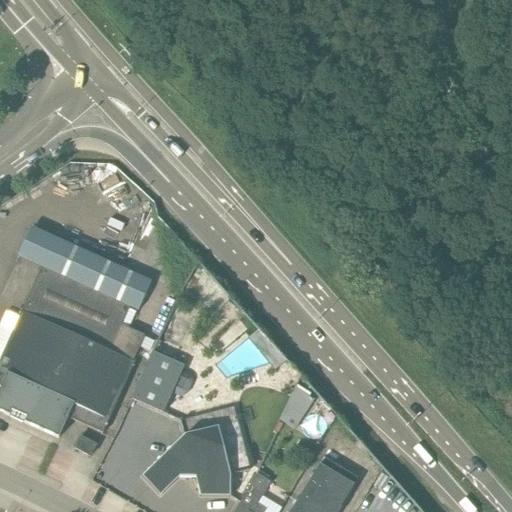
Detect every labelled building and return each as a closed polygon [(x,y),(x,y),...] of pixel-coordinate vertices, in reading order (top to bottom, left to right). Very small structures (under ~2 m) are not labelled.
[(138,311),(151,283),(54,239),(21,313),(0,359),(0,388),(1,389),(0,389),(0,412),(59,439),(68,419),(102,434),(134,364),(132,363),(144,337),(121,326),(129,307),(138,311)] [(183,367),(189,353),(173,345),(190,308),(179,303),(155,354),(152,353),(131,400),(163,414),(184,367),(183,367)] [(249,339),(259,351),(269,343),(258,332),(249,339)] [(289,419),(295,421),(297,415),(314,420),(318,405),(295,398),(289,419)] [(249,472),(234,410),(181,423),(184,438),(142,477),(160,497),(180,478),(176,473),(190,459),(200,497),(229,497),(229,477),(249,472)] [(90,457),(95,446),(79,438),(74,449),(90,457)] [(337,511),(357,480),(322,459),(290,511),(337,511)] [(264,511),(266,509),(257,504),(270,483),(256,475),(234,511),(264,511)]
